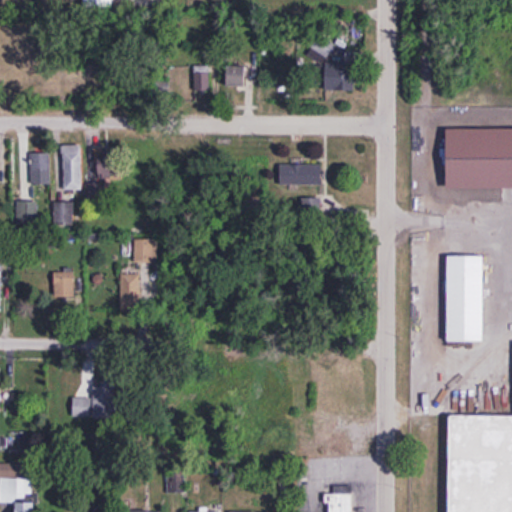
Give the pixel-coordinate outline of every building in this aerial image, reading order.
[(251,63),(228,63),(228,89),(251,89),(251,63)] [(325,92),(357,92),(357,64),(325,64),(325,92)] [(210,66),(189,66),(189,92),(210,92),(210,66)] [(171,92),(171,69),(155,69),(155,92),(171,92)] [(64,190),(82,190),(82,145),(64,145),(64,190)] [(50,184),(50,153),(29,153),(29,184),(50,184)] [(322,186),(322,165),(280,165),(280,186),(322,186)] [(302,199),(302,219),(321,219),(321,199),(302,199)] [(74,226),(74,202),(55,202),(55,226),(74,226)] [(16,229),(37,229),(37,203),(16,203),(16,229)] [(449,256),(482,257),(481,340),(451,339),(449,256)] [(75,272),(55,272),(55,297),(75,297),(75,272)] [(139,313),(139,274),(121,274),(121,313),(139,313)] [(73,398),(73,418),(115,418),(116,383),(94,382),(94,398),(73,398)] [(446,511),(511,511),(511,417),(449,416),(446,511)] [(0,503),(16,503),(15,511),(35,511),(35,504),(32,504),(32,464),(0,463),(0,503)] [(168,494),(185,494),(185,471),(168,471),(168,494)] [(351,511),(351,495),(329,496),(329,511),(351,511)]
